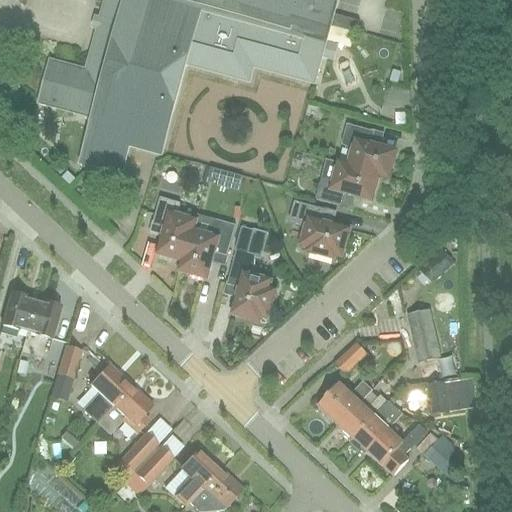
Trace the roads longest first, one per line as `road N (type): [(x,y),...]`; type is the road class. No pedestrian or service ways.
road 1 (residential): [(420,0),(426,152),(415,208),(392,240),(226,397)]
road 2 (residential): [(226,397),(0,189)]
road 3 (residential): [(317,484),(226,397)]
